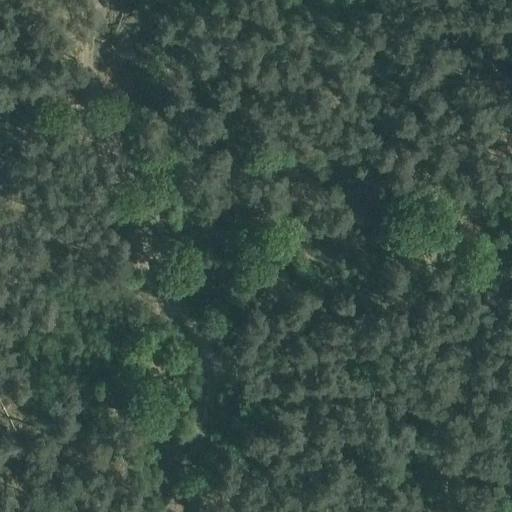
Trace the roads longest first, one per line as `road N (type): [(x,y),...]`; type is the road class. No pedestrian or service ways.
road 1 (track): [(125,0),(172,511)]
road 2 (track): [(131,76),(0,103)]
